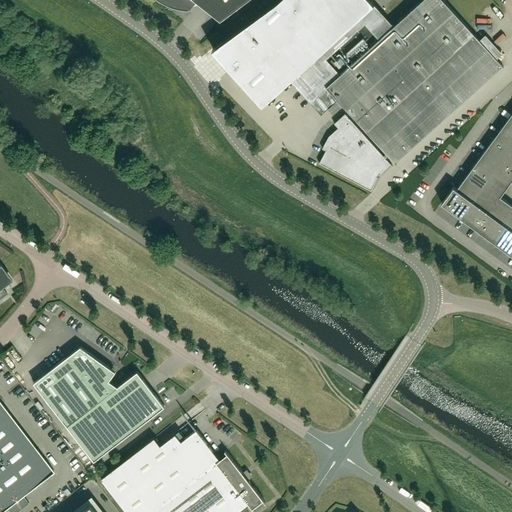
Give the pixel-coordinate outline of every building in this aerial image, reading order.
[(157,0),(160,2),(162,3),(166,5),(168,6),(169,5),(168,5),(170,3),(178,5),(178,8),(178,9),(179,9),(181,9),(183,10),(186,10),(188,10),(188,9),(187,9),(195,0),(194,0),(157,0)] [(374,3),(375,3),(372,0),(277,0),(278,0),(213,48),(214,49),(246,25),(260,41),(230,68),(263,104),(290,79),(310,102),(322,91),(326,87),(329,89),(338,99),(380,146),(386,153),(384,155),(345,113),(334,123),(338,128),(329,136),(322,148),(326,150),(319,163),(371,191),(379,177),(377,176),(379,173),(381,175),(392,165),(386,159),(389,156),(396,164),(397,163),(395,162),(398,159),(502,65),(503,67),(504,66),(497,59),(480,40),(443,0),(421,0),(394,25),(374,3)] [(511,119),(509,117),(501,129),(511,137),(511,119)] [(511,137),(501,129),(492,141),(509,154),(511,150),(511,137)] [(509,154),(492,141),(483,153),(501,166),(504,161),(509,154)] [(501,166),(483,153),(474,164),(492,177),(495,173),(501,166)] [(510,184),(511,180),(511,167),(504,161),(501,166),(495,173),(510,184)] [(492,177),(474,164),(466,176),(483,189),(492,177)] [(501,196),(510,184),(495,173),(492,177),(483,189),(480,193),(495,204),(501,196)] [(483,189),(466,176),(457,188),(475,201),(480,193),(483,189)] [(462,218),(475,201),(457,188),(454,186),(453,187),(442,203),(462,218)] [(489,212),(495,204),(480,193),(475,201),(462,218),(477,229),(489,212)] [(501,221),(511,206),(511,204),(501,196),(495,204),(489,212),(501,221)] [(511,228),(511,206),(501,221),(505,224),(511,228)] [(493,240),(505,224),(501,221),(489,212),(477,229),(493,240)] [(509,252),(511,248),(511,228),(505,224),(493,240),(509,252)] [(0,298),(7,293),(1,286),(12,278),(0,263),(0,298)] [(113,375),(116,371),(110,367),(81,346),(34,382),(69,428),(70,428),(68,425),(86,412),(112,445),(110,447),(111,448),(165,406),(137,371),(118,386),(109,380),(113,375)] [(0,511),(6,507),(10,511),(15,511),(28,503),(22,495),(54,471),(0,400),(0,511)] [(266,502),(248,480),(246,476),(249,474),(246,470),(243,472),(225,450),(227,453),(220,458),(197,428),(181,440),(176,432),(160,444),(155,437),(154,436),(100,478),(126,511),(239,511),(249,504),(255,511),(253,508),(263,500),(265,503),(266,502)] [(97,511),(91,503),(79,511),(97,511)]
